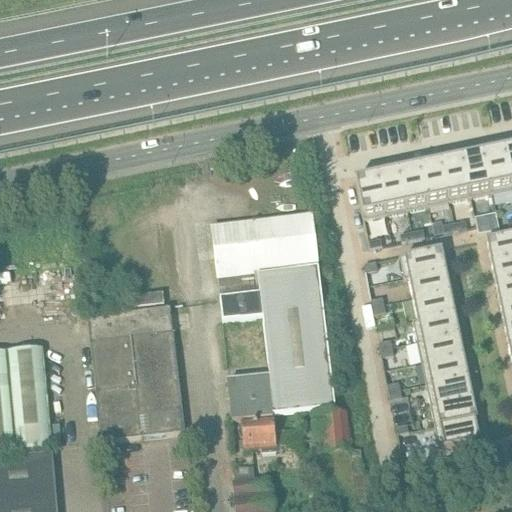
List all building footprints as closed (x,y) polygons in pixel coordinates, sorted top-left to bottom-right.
[(511,190),(504,152),(483,156),(491,197),(511,192),(511,190)] [(483,156),(462,161),(470,201),(491,197),(483,156)] [(462,161),(441,165),(449,206),(470,201),(462,161)] [(441,165),(419,169),(428,210),(449,206),(441,165)] [(398,174),(407,214),(428,210),(419,169),(398,174)] [(377,178),(386,219),(407,214),(398,174),(377,178)] [(355,183),(364,223),(386,219),(377,178),(355,183)] [(92,219),(100,234),(127,220),(119,205),(92,219)] [(311,218),(211,230),(223,325),(262,320),(269,379),(255,381),(228,383),(232,424),(273,421),(272,418),(335,411),(311,220),(311,218)] [(465,224),(454,226),(455,234),(467,231),(465,224)] [(454,226),(442,228),(444,236),(455,234),(454,226)] [(488,226),(476,228),(477,229),(478,236),(484,235),(489,234),(488,226)] [(423,233),(411,235),(413,243),(424,240),(423,233)] [(411,235),(400,237),(401,245),(413,243),(411,235)] [(511,236),(486,242),(490,264),(511,259),(511,236)] [(380,241),(368,244),(369,252),(382,249),(380,241)] [(399,260),(403,282),(446,273),(441,251),(399,260)] [(511,259),(490,264),(495,285),(511,281),(511,259)] [(375,265),(364,267),(366,276),(377,273),(375,265)] [(446,273),(403,282),(403,283),(408,282),(412,302),(450,294),(446,273)] [(511,281),(495,285),(499,306),(511,303),(511,281)] [(455,315),(450,294),(412,302),(417,322),(412,323),(412,324),(455,315)] [(375,302),(371,303),(372,311),(384,308),(382,301),(375,302)] [(511,303),(499,306),(503,327),(511,325),(511,303)] [(384,308),(372,311),(374,318),(385,316),(384,308)] [(101,445),(142,441),(183,436),(168,310),(87,319),(101,445)] [(455,315),(412,324),(416,345),(459,337),(455,315)] [(511,325),(503,327),(508,348),(511,347),(511,325)] [(459,337),(416,345),(421,367),(464,358),(459,337)] [(382,345),(379,345),(380,353),(392,351),(390,343),(382,345)] [(41,350),(8,353),(0,354),(0,455),(52,450),(41,350)] [(392,351),(380,353),(382,361),(393,358),(392,351)] [(421,367),(425,388),(468,379),(464,358),(421,367)] [(468,379),(425,388),(430,409),(472,400),(468,379)] [(389,387),(387,388),(388,395),(400,393),(398,385),(389,387)] [(400,393),(388,395),(390,403),(401,401),(400,393)] [(430,409),(434,430),(477,421),(472,400),(430,409)] [(344,415),(337,415),(317,417),(321,457),(323,457),(327,509),(355,507),(355,505),(365,504),(360,454),(349,455),(349,453),(347,453),(344,415)] [(477,421),(434,430),(439,452),(479,444),(475,423),(477,422),(477,421)] [(299,447),(297,434),(274,436),(273,423),(241,426),(244,452),(260,451),(261,456),(276,455),(276,449),(299,447)] [(406,428),(395,430),(396,438),(408,435),(406,428)] [(0,460),(0,511),(57,511),(52,456),(0,460)] [(403,470),(415,467),(413,459),(401,462),(403,470)] [(264,482),(232,485),(235,511),(272,511),(270,496),(266,496),(264,482)]
